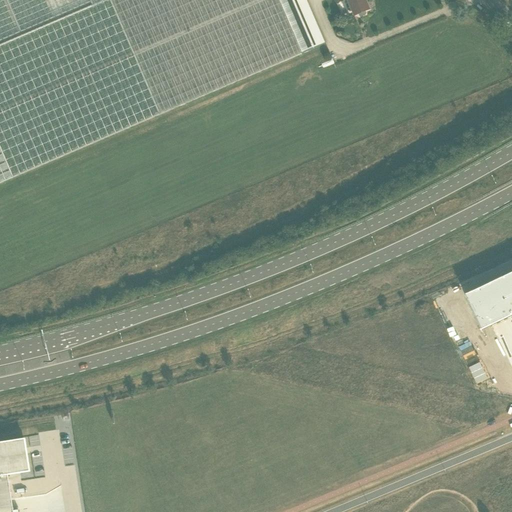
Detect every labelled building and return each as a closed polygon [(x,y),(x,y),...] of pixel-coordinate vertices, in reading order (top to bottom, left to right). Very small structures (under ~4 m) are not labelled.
[(0,183),(12,178),(160,115),(302,54),(278,0),(0,0),(0,41),(91,3),(92,6),(0,45),(0,183)] [(278,0),(302,54),(325,44),(306,0),(278,0)] [(365,0),(347,0),(354,16),(358,14),(359,16),(361,17),(365,15),(366,13),(365,11),(369,9),(365,0)] [(511,317),(511,272),(464,295),(481,331),(491,326),(511,317)] [(20,474),(15,442),(0,444),(0,511),(13,511),(8,476),(20,474)]
